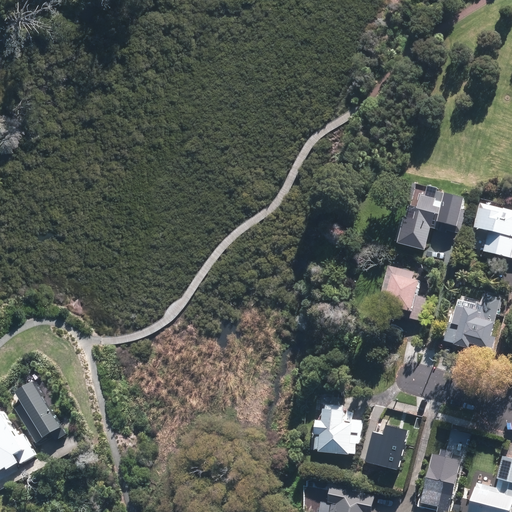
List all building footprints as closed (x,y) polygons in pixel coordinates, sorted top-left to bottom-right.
[(403,216),(396,242),(423,249),(429,227),(436,228),(436,230),(446,233),(446,230),(461,234),(467,210),(460,208),(463,197),(435,191),(434,198),(419,194),(413,218),(403,216)] [(483,250),(511,257),(511,209),(502,207),(501,212),(478,207),(474,226),(488,230),(483,250)] [(378,309),(410,318),(420,279),(414,278),(416,271),(389,264),(378,309)] [(417,293),(412,317),(426,320),(432,297),(417,293)] [(463,313),(460,312),(457,324),(447,321),(443,339),(452,341),(452,343),(491,353),(495,337),(490,335),(497,307),(482,303),(480,312),(468,309),(464,308),(463,313)] [(66,434),(34,381),(15,392),(22,404),(16,407),(36,441),(40,439),(51,432),(56,440),(66,434)] [(32,455),(1,403),(0,404),(0,465),(8,461),(11,467),(32,455)] [(340,409),(340,405),(326,404),(325,408),(322,408),(321,419),(315,419),(314,433),(319,433),(317,451),(349,454),(349,452),(356,453),(357,442),(363,442),(365,419),(351,418),(350,422),(342,421),(343,410),(340,409)] [(399,468),(405,443),(395,440),(399,426),(388,424),(385,433),(374,431),(367,460),(399,468)] [(451,458),(453,451),(441,448),(440,455),(433,453),(421,503),(438,507),(437,511),(424,508),(422,511),(449,511),(462,460),(451,458)] [(511,457),(500,454),(494,476),(502,478),(498,491),(472,485),(465,511),(510,511),(511,506),(511,457)] [(371,511),(375,494),(330,485),(327,500),(331,501),(328,511),(371,511)]
